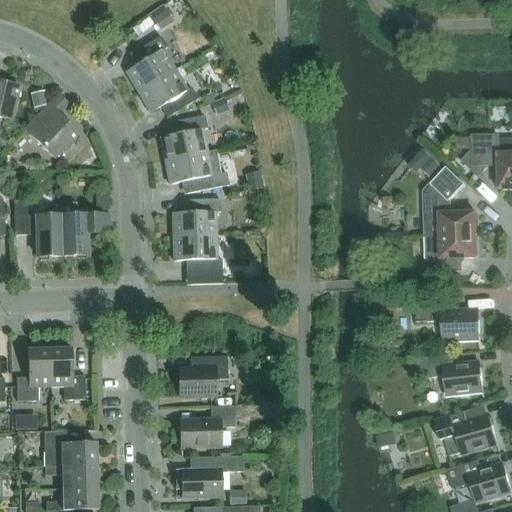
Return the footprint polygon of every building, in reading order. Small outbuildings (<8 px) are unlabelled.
[(163,6),(149,15),(158,29),(172,19),(163,6)] [(125,73),(138,93),(175,71),(163,51),(167,49),(160,38),(135,53),(141,63),(125,73)] [(175,71),(138,93),(150,114),(166,105),(172,115),(197,100),(191,89),(187,92),(175,71)] [(0,118),(11,121),(19,88),(0,83),(0,118)] [(45,91),(30,95),(33,109),(48,106),(45,91)] [(58,115),(67,105),(58,96),(25,130),(54,160),(78,135),(58,115)] [(160,139),(164,162),(207,154),(207,153),(202,131),(207,130),(204,117),(175,123),(178,135),(160,139)] [(498,137),(473,138),(473,151),(472,152),(471,152),(461,162),(478,179),(488,168),(486,166),(487,166),(498,166),(499,192),(511,191),(511,139),(498,140),(498,137)] [(422,150),(416,157),(425,165),(431,158),(422,150)] [(189,194),(219,188),(229,186),(226,174),(221,175),(216,151),(207,153),(207,154),(164,162),(169,186),(187,182),(189,194)] [(425,165),(420,170),(429,178),(440,167),(431,158),(425,165)] [(424,192),(425,203),(425,238),(476,237),(476,214),(450,214),(450,202),(465,186),(446,169),(424,192)] [(259,172),(245,175),(248,191),(260,189),(264,188),(261,172),(259,172)] [(96,216),(60,217),(62,258),(87,257),(86,234),(108,234),(107,199),(95,199),(96,216)] [(172,214),(172,238),(216,237),(215,213),(220,213),(219,200),(190,201),(190,214),(172,214)] [(62,258),(60,217),(26,218),(26,201),(13,201),(14,237),(36,236),(37,258),(62,258)] [(192,286),(222,285),(221,260),(216,261),(216,237),(172,238),(173,262),(192,262),(192,286)] [(425,238),(426,273),(459,272),(459,266),(462,260),(477,260),(476,237),(425,238)] [(410,295),(395,295),(395,309),(410,309),(410,295)] [(380,296),(367,296),(367,309),(380,309),(380,296)] [(480,340),(479,313),(456,314),(456,302),(431,302),(417,303),(417,324),(442,323),(442,341),(456,340),(457,343),(466,343),(466,340),(480,340)] [(84,377),(83,377),(72,377),(71,350),(49,351),(50,388),(63,388),(63,402),(72,401),(85,401),(84,377)] [(16,403),(29,403),(39,402),(39,389),(50,388),(49,351),(27,351),(28,379),(16,379),(16,403)] [(469,393),(483,392),(480,365),(458,368),(456,356),(416,360),(419,381),(444,378),(446,396),(460,394),(460,397),(469,396),(469,393)] [(227,381),(226,358),(189,359),(190,371),(177,372),(178,398),(215,397),(215,381),(227,381)] [(219,429),(234,428),(232,407),(208,408),(209,420),(179,421),(180,450),(220,449),(219,429)] [(440,442),(445,441),(450,458),(461,454),(475,450),(475,453),(484,451),(483,448),(497,444),(490,418),(467,425),(464,413),(435,422),(440,442)] [(24,419),(15,419),(15,432),(24,432),(24,419)] [(66,445),(66,433),(43,433),(44,468),(96,466),(96,444),(66,445)] [(378,447),(388,445),(396,443),(394,433),(384,436),(376,438),(378,447)] [(221,498),(220,474),(242,473),(242,457),(224,458),(189,459),(189,472),(180,472),(181,499),(221,498)] [(497,497),(511,493),(504,467),(482,473),(478,462),(447,471),(453,491),(470,486),(475,503),(489,499),(490,502),(498,500),(497,497)] [(61,476),(61,489),(97,488),(96,466),(44,468),(44,477),(61,476)] [(57,511),(98,511),(97,488),(61,489),(62,503),(45,503),(45,511),(57,511)] [(229,491),(229,507),(246,507),(246,491),(229,491)] [(38,511),(39,503),(24,503),(24,511),(38,511)]
